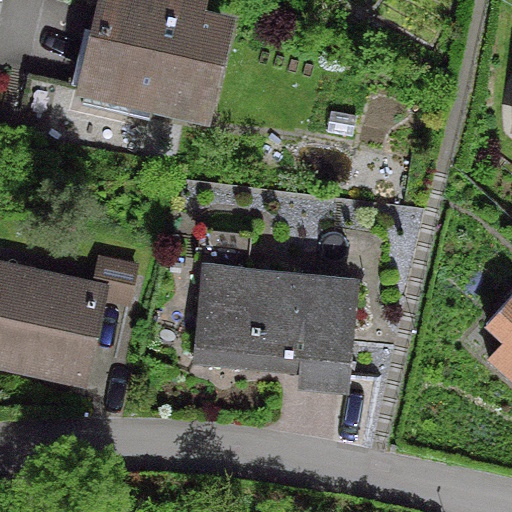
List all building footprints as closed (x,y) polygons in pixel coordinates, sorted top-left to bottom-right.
[(171,0),(101,0),(99,11),(81,87),(77,104),(146,119),(150,103),(200,115),(220,27),(168,14),(171,0)] [(24,73),(11,132),(41,138),(54,80),(24,73)] [(95,290),(5,270),(0,293),(0,362),(77,379),(95,295),(125,302),(133,269),(102,262),(95,290)] [(230,297),(201,294),(195,356),(270,364),(284,365),(284,358),(302,360),(300,383),(337,388),(340,388),(350,285),(233,274),(230,297)] [(511,298),(510,296),(484,324),(501,340),(485,358),(511,382),(511,298)]
